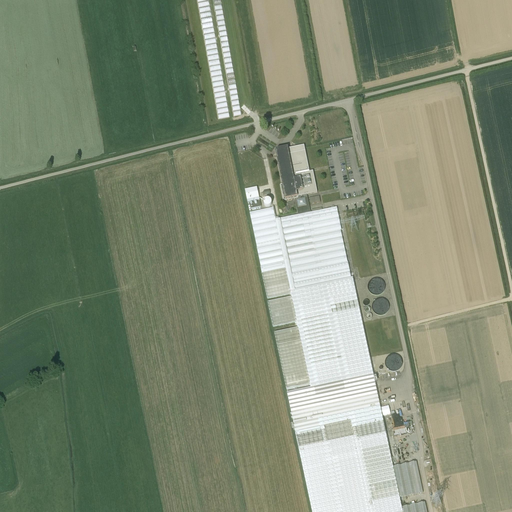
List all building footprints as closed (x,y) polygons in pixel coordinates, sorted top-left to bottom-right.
[(208,0),(200,0),(202,7),(204,17),(211,16),(208,0)] [(220,0),(213,0),(215,9),(222,8),(221,3),(220,0)] [(205,23),(208,38),(215,37),(212,17),(204,18),(205,23)] [(217,21),(220,41),(227,40),(227,35),(226,35),(224,20),(217,21)] [(219,119),(229,117),(222,75),(221,69),(219,59),(217,48),(216,43),(217,43),(216,38),(208,39),(220,108),(217,109),(219,119)] [(233,116),(241,115),(234,72),(233,72),(229,46),(222,47),(230,100),(231,100),(232,106),(232,105),(233,116)] [(310,213),(307,195),(317,193),(313,171),(309,172),(304,146),(288,149),(288,147),(277,149),(275,152),(282,185),(280,185),(283,200),(285,202),(295,200),(298,216),(310,213)] [(257,187),(245,190),(248,203),(260,200),(257,187)] [(319,196),(309,198),(311,204),(320,202),(319,196)] [(261,202),(249,204),(251,210),(262,207),(261,202)] [(340,230),(341,230),(336,208),(280,219),(276,220),(273,208),(249,213),(257,248),(261,267),(268,299),(291,294),(292,297),(268,302),(274,327),(297,322),(298,328),(275,333),(287,390),(310,385),(311,388),(288,393),(292,413),(313,511),(400,511),(403,511),(401,501),(352,278),(351,278),(348,262),(347,262),(340,230)] [(382,282),(380,281),(379,281),(378,280),(376,280),(374,280),(373,281),(372,282),(371,283),(370,284),(369,286),(369,287),(369,289),(370,290),(371,292),(372,293),(373,294),(374,294),(376,294),(377,294),(379,294),(380,293),(382,292),(383,291),(383,290),(384,288),(384,287),(383,285),(383,284),(382,282)] [(386,302),(385,301),(384,300),(382,300),(380,300),(379,300),(377,301),(376,302),(375,303),(374,305),(374,306),(374,308),(374,310),(375,311),(376,312),(377,313),(379,314),(381,314),(382,314),(384,314),(385,313),(387,312),(388,310),(388,309),(388,307),(388,305),(387,304),(386,302)] [(398,359),(397,358),(396,357),(394,356),(392,356),(391,356),(389,357),(388,358),(387,359),(386,360),(386,362),(386,363),(386,365),(386,366),(387,368),(388,369),(389,370),(391,370),(392,371),(394,371),(395,370),(397,369),(398,368),(399,367),(400,366),(400,364),(400,363),(400,361),(399,360),(398,359)] [(392,424),(394,436),(406,433),(404,422),(392,424)] [(400,498),(423,493),(417,462),(393,467),(400,498)] [(403,511),(427,511),(425,502),(402,507),(403,511)]
